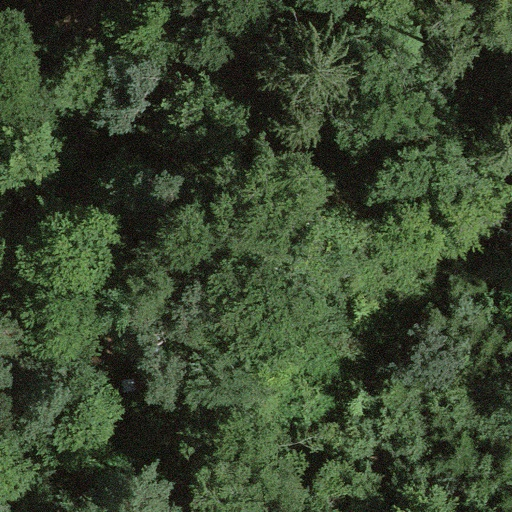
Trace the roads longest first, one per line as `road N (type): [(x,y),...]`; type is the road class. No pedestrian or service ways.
road 1 (track): [(0,222),(31,242),(190,246),(317,198),(511,155)]
road 2 (track): [(98,0),(0,130)]
